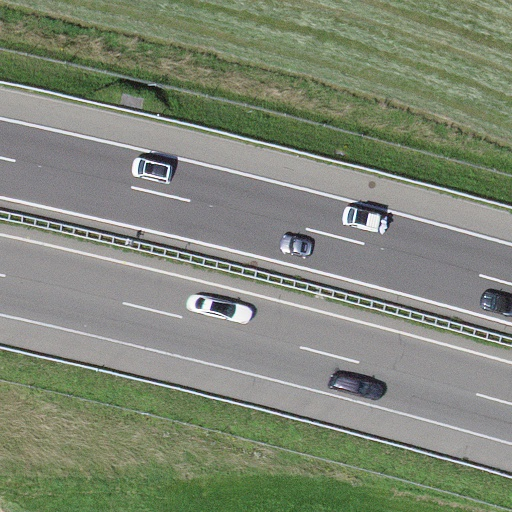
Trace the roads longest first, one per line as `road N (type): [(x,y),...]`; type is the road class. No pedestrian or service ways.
road 1 (motorway): [(0,278),(511,406)]
road 2 (motorway): [(511,284),(0,158)]
